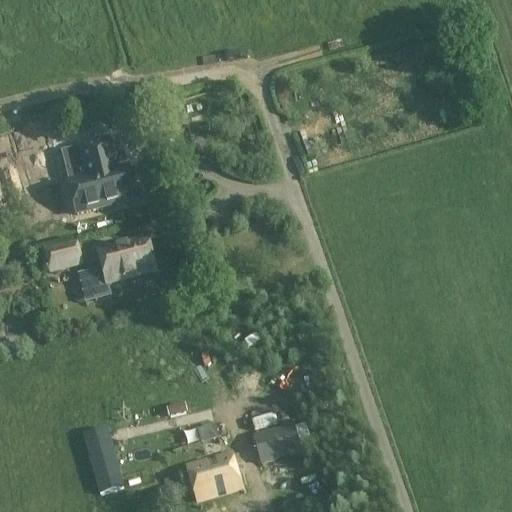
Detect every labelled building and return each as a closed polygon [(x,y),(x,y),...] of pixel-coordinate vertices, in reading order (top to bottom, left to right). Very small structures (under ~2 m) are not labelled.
[(100,114),(87,117),(89,128),(103,125),(100,114)] [(109,140),(80,147),(86,171),(89,170),(90,177),(80,180),(89,213),(137,200),(129,167),(115,171),(113,164),(115,163),(109,140)] [(111,299),(108,285),(156,273),(147,240),(99,252),(103,270),(87,274),(95,303),(111,299)] [(78,243),(45,251),(51,274),(83,266),(78,243)] [(245,425),(289,411),(279,379),(235,393),(245,425)] [(149,446),(210,438),(206,404),(169,409),(171,426),(147,429),(149,446)] [(294,426),(253,437),(261,466),(302,454),(294,426)] [(108,431),(83,437),(100,497),(124,491),(108,431)] [(231,455),(187,468),(197,503),(241,490),(231,455)] [(177,498),(173,486),(158,490),(161,502),(177,498)]
